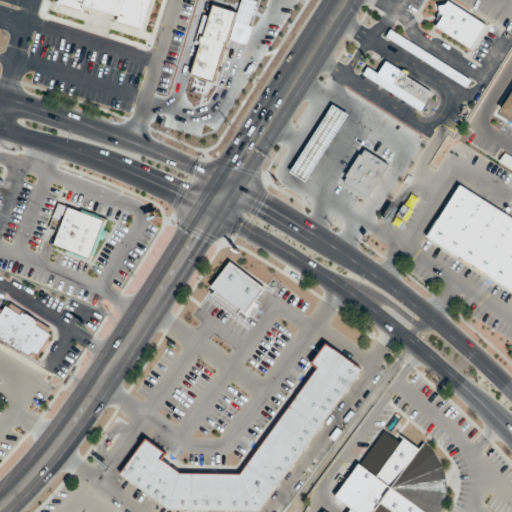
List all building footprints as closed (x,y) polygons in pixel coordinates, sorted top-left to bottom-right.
[(83,10),(58,2),(58,0),(150,0),(142,29),(118,21),(120,15),(85,4),(83,10)] [(446,0),(443,4),(436,5),(438,13),(441,15),(433,26),(469,49),(484,24),(446,0)] [(388,29),(469,80),(464,88),(383,37),(388,29)] [(404,76),(406,74),(384,60),(376,73),(365,67),(361,74),(418,111),(430,92),(404,76)] [(348,114),(306,182),(290,172),(332,104),(348,114)] [(347,177),(345,175),(359,153),(361,155),(365,148),(389,164),(368,197),(344,182),(347,177)] [(450,196),(457,184),(511,218),(511,292),(424,237),(439,213),(434,210),(436,207),(435,206),(443,192),(450,196)] [(104,229),(107,230),(103,240),(100,239),(92,262),(64,252),(66,249),(53,244),(68,206),(80,211),(81,208),(108,218),(104,229)] [(240,310),(238,314),(212,294),(215,290),(210,287),(230,261),(265,287),(245,313),(240,310)] [(49,338),(52,340),(45,352),(42,350),(39,354),(34,351),(32,355),(0,334),(0,308),(3,310),(7,304),(9,305),(11,302),(51,328),(49,331),(53,333),(49,338)] [(307,363),(323,341),(360,369),(257,510),(164,509),(116,474),(143,437),(164,453),(160,459),(179,473),(237,474),(314,368),(307,363)] [(337,499),(351,507),(347,511),(324,511),(323,511),(434,511),(459,473),(404,437),(401,442),(382,429),(337,499)]
